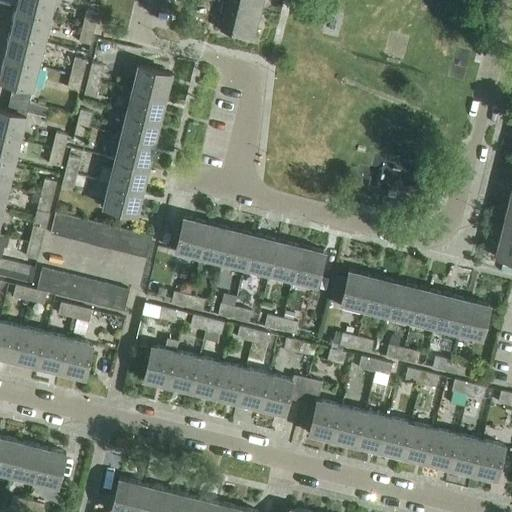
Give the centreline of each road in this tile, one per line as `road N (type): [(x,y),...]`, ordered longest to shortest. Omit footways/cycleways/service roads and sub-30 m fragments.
road 1 (residential): [(148,0),(138,38),(254,71),(239,193),(419,241),(448,227),(506,0)]
road 2 (residential): [(479,511),(107,417)]
road 3 (residential): [(107,417),(146,269),(43,246)]
